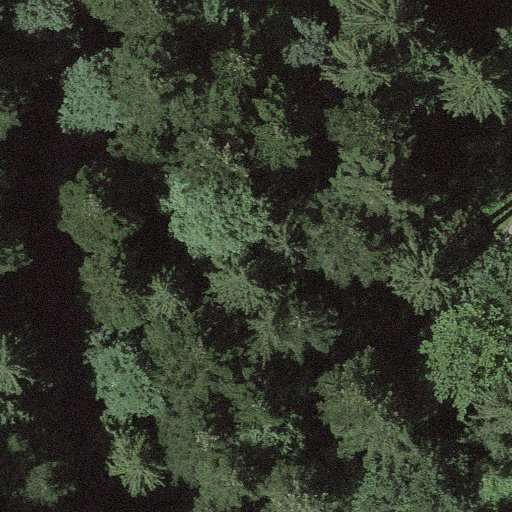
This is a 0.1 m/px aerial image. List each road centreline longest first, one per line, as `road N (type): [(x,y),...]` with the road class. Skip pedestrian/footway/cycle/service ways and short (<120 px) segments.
road 1 (track): [(88,511),(93,442),(43,296),(81,0)]
road 2 (track): [(385,511),(427,409),(511,261)]
